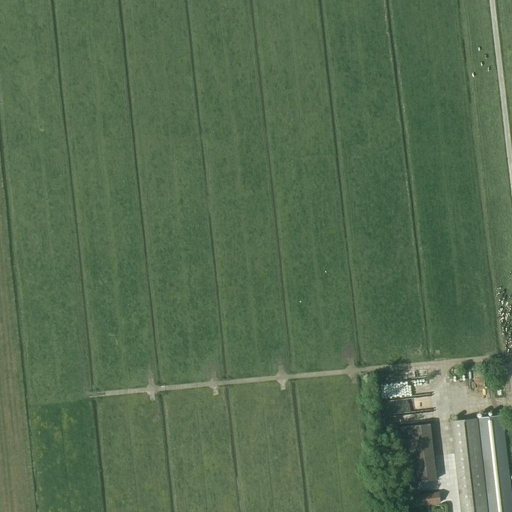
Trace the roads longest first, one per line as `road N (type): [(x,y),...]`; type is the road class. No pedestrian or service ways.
road 1 (track): [(103,395),(511,353)]
road 2 (track): [(511,202),(487,0)]
